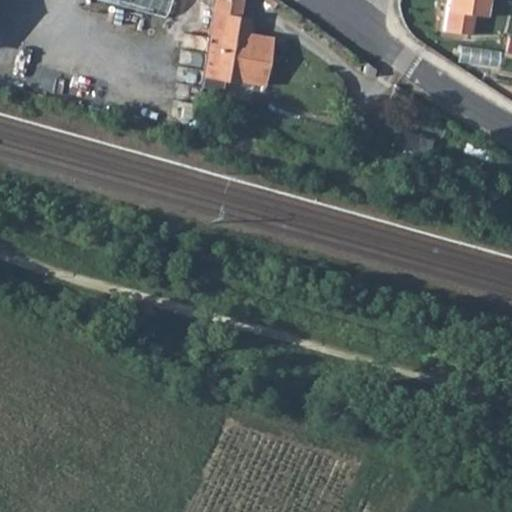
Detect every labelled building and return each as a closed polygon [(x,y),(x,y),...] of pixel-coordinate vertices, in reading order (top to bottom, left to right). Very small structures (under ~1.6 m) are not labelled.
[(102,0),(169,19),(174,0),(102,0)] [(213,0),(212,9),(232,13),(235,0),(213,0)] [(478,12),(480,0),(438,0),(438,5),(478,12)] [(232,13),(212,9),(210,26),(203,75),(201,88),(219,94),(221,78),(262,83),(268,34),(244,31),(246,15),(232,13)] [(364,72),(372,75),(375,68),(367,63),(364,72)]
